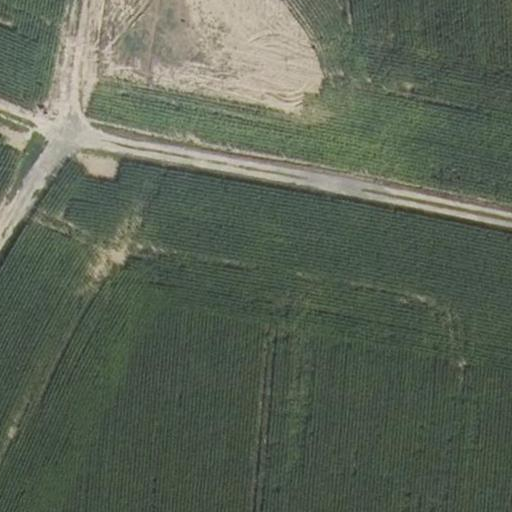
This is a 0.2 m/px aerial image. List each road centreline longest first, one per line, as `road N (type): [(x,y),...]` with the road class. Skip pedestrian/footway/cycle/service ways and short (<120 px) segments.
road 1 (track): [(511,220),(70,134),(0,105)]
road 2 (track): [(0,240),(70,134),(83,0)]
